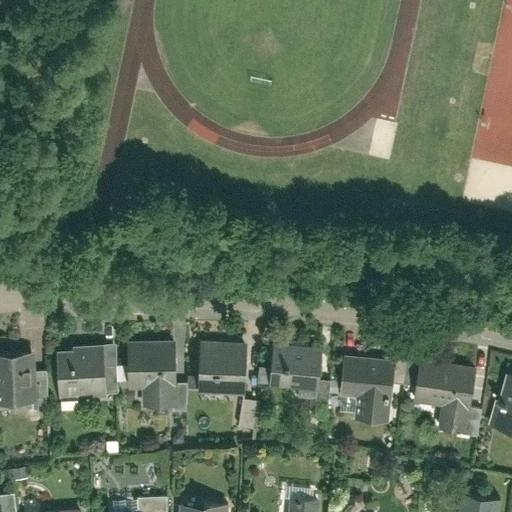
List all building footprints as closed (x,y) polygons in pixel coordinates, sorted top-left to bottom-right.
[(176,334),(129,334),(129,381),(144,381),(144,401),(173,400),(173,408),(187,407),(186,378),(176,378),(176,334)] [(201,336),(198,387),(244,390),(247,338),(201,336)] [(269,381),(316,386),(321,343),(273,338),(269,381)] [(58,345),(59,392),(118,390),(116,339),(72,341),(73,344),(58,345)] [(0,398),(36,397),(34,347),(0,348),(0,398)] [(343,351),(340,390),(357,391),(355,414),(391,417),(396,355),(343,351)] [(476,361),(421,353),(414,396),(442,400),(438,426),(476,431),(480,405),(470,403),(476,361)] [(496,396),(490,422),(511,426),(511,371),(506,370),(500,397),(496,396)] [(253,424),(258,397),(240,394),(235,421),(253,424)] [(498,511),(501,492),(459,487),(456,511),(498,511)] [(287,511),(316,511),(318,492),(289,490),(287,511)] [(102,510),(101,511),(166,511),(166,492),(137,493),(137,509),(102,510)] [(179,498),(179,511),(226,511),(227,499),(179,498)] [(31,505),(31,511),(81,511),(82,503),(31,505)]
